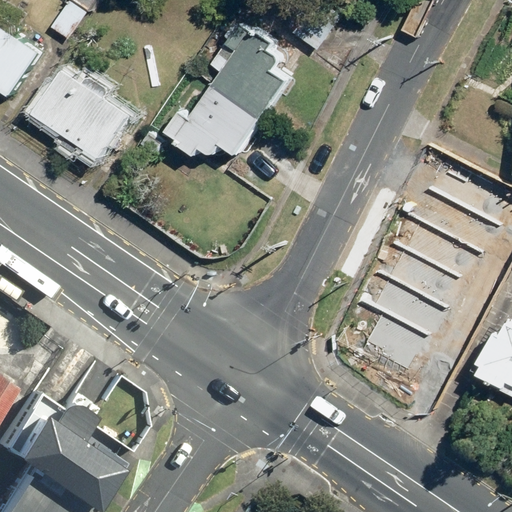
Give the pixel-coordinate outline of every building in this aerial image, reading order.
[(72,0),(56,25),(74,38),(92,11),(75,0),(72,0)] [(83,0),(95,8),(100,0),(83,0)] [(298,31),(322,47),(344,14),(323,0),(281,0),(307,17),(298,31)] [(0,83),(15,94),(45,50),(0,18),(0,83)] [(229,141),(243,151),(293,77),(280,68),(284,60),(286,56),(283,52),(275,46),(280,38),(260,25),(258,28),(247,21),(234,41),(243,47),(236,57),(225,50),(217,62),(227,70),(196,115),(187,108),(173,128),(184,135),(182,138),(202,152),(207,145),(216,151),(220,151),(223,150),(229,141)] [(41,109),(106,154),(135,111),(70,67),(41,109)] [(430,274),(416,301),(475,333),(511,265),(511,262),(470,239),(472,235),(450,222),(423,270),(430,274)] [(511,321),(508,330),(502,328),(486,358),(490,360),(485,369),(511,383),(511,321)] [(0,406),(14,385),(0,375),(0,406)] [(0,501),(0,511),(87,511),(131,450),(96,426),(101,417),(81,404),(74,405),(66,410),(43,397),(6,448),(27,462),(0,501)]
